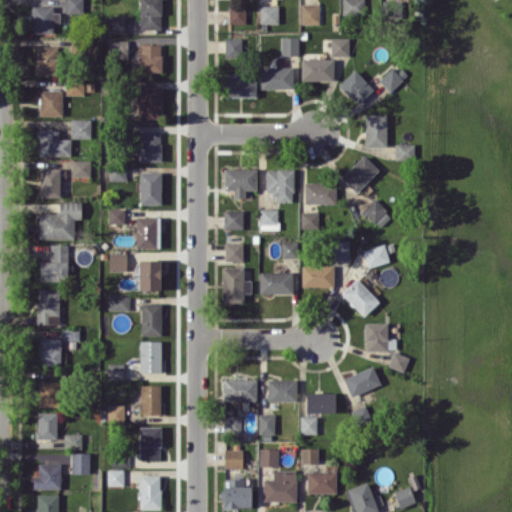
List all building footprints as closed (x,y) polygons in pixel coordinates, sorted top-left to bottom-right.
[(160,28),(160,0),(139,0),(139,28),(160,28)] [(242,0),(228,0),(228,23),(245,23),(246,1),(243,1),(242,0)] [(363,0),(341,0),(342,15),(364,15),(363,0)] [(300,23),(319,23),(319,4),(300,3),(300,23)] [(31,32),(52,32),(52,21),(59,21),(59,12),(53,12),(53,5),(31,5),(31,32)] [(278,23),(278,5),(260,5),(260,23),(278,23)] [(108,32),(126,32),(126,15),(108,15),(108,32)] [(281,55),(299,55),(299,36),(280,36),(281,55)] [(330,55),(348,55),(349,37),(330,37),(330,55)] [(225,56),(241,56),(241,38),(225,38),(225,56)] [(127,39),(110,39),(110,58),(127,58),(127,39)] [(161,43),(139,44),(139,71),(161,71),(161,43)] [(56,46),(36,46),(35,73),(55,73),(56,46)] [(301,80),(333,80),(333,58),(300,58),(301,80)] [(260,88),(292,87),(292,66),(260,67),(260,88)] [(379,79),(390,91),(403,79),(392,67),(379,79)] [(357,104),(373,88),(354,69),(338,83),(357,104)] [(255,96),(255,75),(224,75),(224,96),(255,96)] [(83,94),(83,78),(66,77),(65,94),(83,94)] [(161,86),(140,85),(140,118),(160,118),(161,86)] [(61,89),(39,90),(39,115),(61,115),(61,89)] [(365,146),(386,146),(386,113),(364,114),(365,146)] [(90,137),(90,118),(70,119),(71,138),(90,137)] [(38,155),(70,155),(70,138),(58,138),(58,129),(38,129),(38,155)] [(138,160),(160,160),(160,132),(138,132),(138,160)] [(395,159),(414,159),(414,143),(395,143),(395,159)] [(341,177),(356,192),(378,169),(363,154),(341,177)] [(89,176),(89,159),(72,159),(72,176),(89,176)] [(39,196),(59,196),(59,168),(40,167),(39,196)] [(109,180),(125,180),(125,167),(109,167),(109,180)] [(256,168),(223,168),(224,189),(233,189),(233,197),(244,197),(244,189),(256,189),(256,168)] [(266,169),(265,193),(276,193),(276,201),(293,201),(293,169),(266,169)] [(161,172),(140,171),(140,204),(161,204),(161,172)] [(304,182),(304,204),(336,203),(336,181),(304,182)] [(386,209),(374,197),(361,211),(373,222),(386,209)] [(80,218),(81,201),(58,201),(58,213),(39,212),(38,238),(73,239),(74,218),(80,218)] [(124,222),(124,208),(108,208),(108,222),(124,222)] [(259,228),(278,228),(278,208),(259,208),(259,228)] [(243,228),(243,209),(223,210),(223,228),(243,228)] [(317,228),(318,212),(301,211),(300,227),(317,228)] [(158,216),(135,217),(136,248),(159,247),(158,216)] [(349,239),(332,239),(331,259),(349,259),(349,239)] [(281,257),(297,257),(297,240),(281,241),(281,257)] [(242,260),(243,242),(224,242),(224,260),(242,260)] [(363,250),(368,267),(389,260),(383,243),(363,250)] [(40,280),(68,280),(67,244),(50,244),(50,260),(39,261),(40,280)] [(126,270),(126,252),(108,252),(109,270),(126,270)] [(160,289),(160,259),(139,259),(138,289),(160,289)] [(333,265),(301,264),(301,286),(333,286),(333,265)] [(250,292),(251,280),(243,280),(243,267),(222,266),(222,302),(243,302),(244,292),(250,292)] [(259,272),(259,293),(293,292),(292,271),(259,272)] [(379,301),(356,278),(341,292),(363,316),(379,301)] [(37,323),(59,323),(58,289),(36,289),(37,323)] [(129,293),(108,293),(108,310),(129,310),(129,293)] [(141,335),(161,334),(160,302),(140,302),(141,335)] [(387,322),(364,322),(365,350),(395,349),(395,338),(387,338),(387,322)] [(62,339),(78,340),(79,329),(62,328),(62,339)] [(39,364),(60,364),(61,337),(40,337),(39,364)] [(140,371),(161,371),(160,340),(139,340),(140,371)] [(409,356),(392,351),(388,366),(404,371),(409,356)] [(107,379),(123,379),(123,363),(107,363),(107,379)] [(380,386),(374,366),(343,376),(349,395),(380,386)] [(223,400),(256,400),(256,378),(223,378),(223,400)] [(296,401),(296,379),(267,379),(267,401),(296,401)] [(38,406),(61,406),(61,380),(38,381),(38,406)] [(141,414),(160,414),(160,384),(141,384),(141,414)] [(335,412),(335,391),(305,392),(306,413),(335,412)] [(124,404),(107,404),(107,423),(124,422),(124,404)] [(56,438),(56,412),(36,412),(36,438),(56,438)] [(274,433),(274,413),(258,413),(258,433),(274,433)] [(240,414),(223,414),(223,433),(240,432),(240,414)] [(316,433),(316,415),(300,415),(300,433),(316,433)] [(160,426),(140,426),(140,459),(160,459),(160,426)] [(63,447),(81,448),(81,434),(64,433),(63,447)] [(277,448),(259,447),(259,465),(277,465),(277,448)] [(317,463),(317,448),(300,447),(300,463),(317,463)] [(242,449),(224,448),(223,467),(242,467),(242,449)] [(89,452),(71,452),(71,472),(89,472),(89,452)] [(60,488),(60,463),(38,463),(38,475),(33,475),(33,488),(60,488)] [(107,485),(123,485),(123,468),(107,468),(107,485)] [(262,500),(295,501),(296,469),(273,469),(272,478),(263,478),(262,500)] [(336,471),(307,471),(307,492),(335,493),(336,471)] [(160,508),(160,474),(139,475),(139,508),(160,508)] [(251,485),(244,485),(244,478),(223,477),(223,507),(250,508),(251,485)] [(353,511),(371,511),(378,510),(367,481),(344,489),(353,511)] [(393,491),(399,507),(415,501),(409,485),(393,491)] [(35,511),(57,511),(58,494),(36,493),(35,511)]
